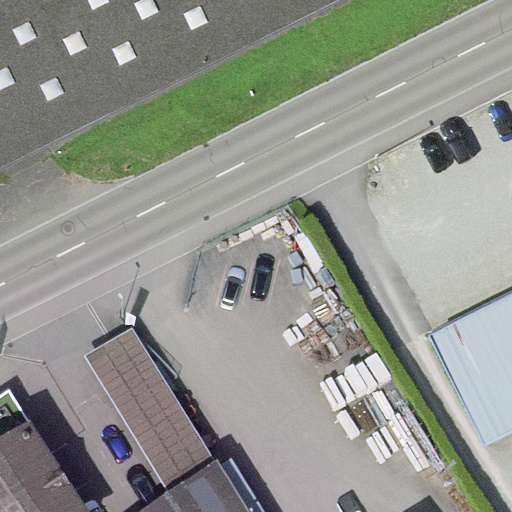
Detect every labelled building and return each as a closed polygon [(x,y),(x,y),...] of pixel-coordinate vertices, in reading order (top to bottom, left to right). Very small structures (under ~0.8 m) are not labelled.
[(0,0),(0,169),(337,0),(0,0)] [(511,291),(431,333),(488,444),(511,432),(511,291)] [(215,461),(133,325),(85,355),(170,490),(215,461)] [(0,439),(28,422),(8,391),(0,396),(0,439)] [(0,439),(0,511),(89,511),(31,420),(28,422),(0,439)] [(265,511),(232,459),(220,467),(249,511),(265,511)] [(249,511),(220,467),(215,461),(170,490),(136,511),(249,511)]
